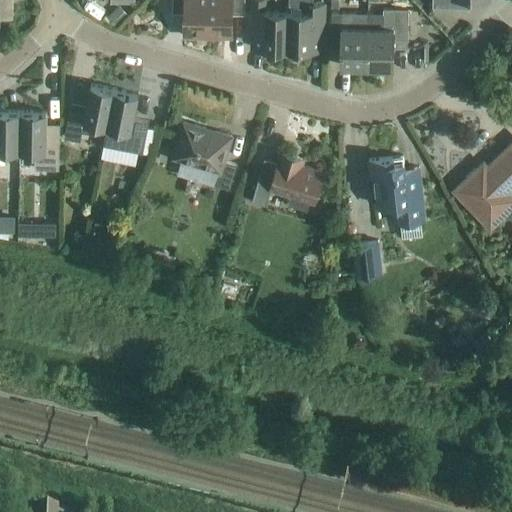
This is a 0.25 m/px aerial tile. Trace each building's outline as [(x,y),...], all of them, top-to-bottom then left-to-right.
[(196,34),(207,34),(208,0),(172,0),(172,12),(184,13),(183,36),(196,36),(196,34)] [(208,0),(207,34),(219,34),(219,37),(232,37),(232,14),(244,14),(244,0),(208,0)] [(252,0),(251,47),(287,48),(288,11),(264,10),(264,0),(252,0)] [(288,0),(288,11),(287,48),(323,49),(324,3),(312,3),(312,0),(288,0)] [(383,14),(368,13),(367,66),(393,67),(393,40),(407,40),(408,9),(383,9),(383,14)] [(341,65),(367,66),(368,13),(331,12),(330,46),(341,46),(341,65)] [(95,123),(107,126),(114,89),(91,84),(85,113),(69,109),(64,137),(80,140),(82,131),(93,133),(95,123)] [(114,89),(107,126),(103,144),(115,147),(142,153),(148,125),(132,122),(138,94),(114,89)] [(5,149),(20,149),(20,111),(0,110),(0,163),(5,163),(5,149)] [(46,111),(20,111),(20,149),(34,149),(34,169),(59,169),(60,123),(46,123),(46,111)] [(231,136),(183,122),(173,158),(219,171),(215,185),(230,189),(237,164),(224,160),(231,136)] [(511,144),(481,174),(477,170),(456,189),(490,225),(511,203),(511,194),(510,192),(511,190),(511,144)] [(280,151),(278,158),(273,178),(259,174),(251,201),(265,205),(270,189),(314,202),(323,171),(301,165),(303,158),(280,151)] [(369,159),(371,178),(375,178),(378,205),(393,203),(396,222),(425,219),(419,167),(404,169),(403,156),(369,159)] [(56,222),(18,221),(17,234),(55,236),(56,222)] [(108,239),(90,234),(85,251),(102,257),(108,239)] [(352,243),(356,274),(381,271),(378,240),(352,243)] [(162,259),(157,275),(172,280),(176,263),(162,259)] [(470,341),(481,356),(495,345),(484,331),(470,341)]
